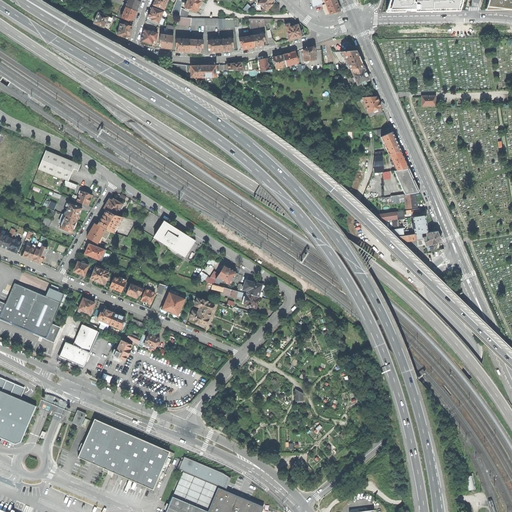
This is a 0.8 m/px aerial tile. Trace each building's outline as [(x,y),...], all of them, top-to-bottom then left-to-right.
[(127,0),(125,7),(137,11),(139,6),(141,2),(139,1),(139,0),(127,0)] [(154,0),(153,5),(164,9),(168,0),(154,0)] [(188,0),(184,8),(185,8),(189,10),(196,13),(198,8),(200,5),(201,1),(199,0),(189,0),(189,1),(188,0)] [(260,0),(258,3),(267,11),(274,2),(273,1),(273,0),(260,0)] [(324,0),(325,1),(326,4),(330,13),(330,14),(341,11),(337,3),(335,0),(324,0)] [(390,0),(386,12),(392,12),(411,11),(420,11),(460,11),(462,0),(390,0)] [(511,0),(488,0),(486,10),(509,10),(511,10),(511,9),(511,0)] [(171,14),(179,17),(181,8),(175,6),(171,14)] [(135,16),(137,11),(125,7),(121,17),(131,22),(132,20),(133,20),(135,16)] [(150,12),(148,17),(149,17),(148,19),(159,23),(161,18),(163,12),(152,7),(150,12)] [(179,17),(186,18),(189,12),(188,11),(184,10),(181,8),(179,17)] [(98,13),(94,23),(104,27),(106,24),(107,20),(110,22),(112,19),(98,13)] [(186,18),(179,17),(176,24),(191,25),(191,18),(186,18)] [(224,18),(224,19),(225,27),(234,27),(234,26),(233,19),(224,18)] [(258,19),(248,19),(250,28),(260,27),(258,19)] [(285,26),(289,40),(304,36),(303,30),(300,30),(298,25),(294,26),(293,23),(289,25),(285,26)] [(122,36),(129,38),(130,34),(132,26),(128,25),(124,24),(120,24),(119,31),(117,31),(116,35),(122,36)] [(144,29),(141,41),(145,41),(148,42),(148,43),(151,44),(152,43),(153,43),(153,40),(156,41),(157,32),(144,29)] [(161,34),(159,46),(161,46),(161,47),(166,48),(171,48),(173,36),(169,36),(165,35),(165,33),(161,32),(161,34)] [(251,35),(253,48),(260,46),(266,45),(263,33),(251,35)] [(248,49),(253,48),(251,35),(239,37),(241,48),(243,48),(243,50),(248,49)] [(176,38),(175,49),(177,49),(177,51),(183,52),(189,52),(190,39),(176,38)] [(220,39),(221,52),(227,51),(233,51),(232,38),(220,39)] [(190,39),(189,52),(194,52),(200,53),(200,50),(203,51),(203,40),(190,39)] [(207,40),(208,51),(210,51),(210,53),(216,52),(221,52),(220,39),(207,40)] [(303,49),(304,61),(316,59),(315,46),(314,46),(308,47),(303,49)] [(283,55),(286,66),(298,63),(295,51),(289,53),(283,55)] [(357,51),(342,52),(349,69),(351,69),(365,68),(360,58),(357,51)] [(273,57),(276,69),(286,66),(283,55),(278,56),(273,57)] [(258,60),(260,71),(272,71),(271,65),(269,66),(268,63),(267,58),(262,59),(258,60)] [(234,63),(227,64),(227,70),(242,71),(241,62),(234,63)] [(187,65),(172,64),(172,68),(186,76),(186,74),(187,65)] [(202,66),(191,66),(191,74),(191,77),(195,77),(195,78),(202,78),(202,77),(205,77),(212,77),(216,77),(216,76),(216,74),(216,70),(216,66),(216,65),(202,66)] [(367,73),(365,68),(351,69),(352,71),(355,77),(352,78),(354,82),(356,81),(358,85),(362,83),(363,85),(367,84),(366,82),(370,80),(367,73)] [(422,96),(422,106),(436,106),(435,96),(422,96)] [(367,97),(363,98),(370,113),(373,111),(374,111),(379,109),(382,108),(379,101),(377,97),(367,97)] [(389,153),(401,151),(397,142),(392,132),(381,137),(389,153)] [(46,150),(38,169),(65,180),(68,181),(73,168),(78,170),(80,165),(62,157),(46,150)] [(405,159),(401,151),(389,153),(388,153),(391,160),(390,160),(392,166),(393,165),(396,170),(409,168),(405,159)] [(373,167),(374,173),(384,172),(383,164),(382,156),(375,157),(373,167)] [(413,178),(409,168),(396,170),(393,171),(404,194),(415,193),(420,192),(413,178)] [(78,185),(68,181),(65,180),(64,184),(76,189),(78,185)] [(81,191),(77,201),(88,206),(90,200),(92,195),(81,191)] [(405,199),(406,208),(416,207),(415,200),(415,193),(404,194),(405,199)] [(400,203),(400,199),(398,200),(393,201),(393,196),(391,196),(391,197),(385,198),(386,204),(400,203)] [(104,208),(106,210),(115,215),(118,210),(118,211),(122,204),(118,201),(114,199),(113,199),(112,201),(109,199),(107,203),(104,208)] [(69,202),(69,203),(67,206),(64,215),(77,220),(77,219),(78,219),(79,219),(80,216),(79,215),(80,211),(82,208),(69,202)] [(102,217),(98,225),(106,230),(110,232),(113,233),(122,217),(115,215),(106,210),(102,217)] [(396,212),(371,215),(372,223),(397,219),(396,215),(396,212)] [(61,224),(60,228),(67,231),(68,229),(72,231),(75,224),(77,220),(64,215),(63,214),(59,223),(61,224)] [(422,233),(427,232),(426,223),(425,215),(413,217),(413,223),(412,223),(412,228),(414,228),(415,234),(416,234),(422,233)] [(52,219),(45,216),(42,224),(49,227),(52,219)] [(165,221),(154,237),(185,256),(195,240),(179,230),(165,221)] [(102,236),(106,230),(98,225),(95,223),(89,233),(87,237),(92,240),(97,243),(98,241),(101,236),(102,236)] [(404,235),(403,231),(403,228),(389,230),(390,237),(404,235)] [(440,242),(441,240),(439,235),(437,231),(427,232),(422,233),(423,238),(425,246),(440,242)] [(0,234),(0,245),(1,246),(7,249),(12,239),(0,234)] [(416,234),(415,234),(409,235),(404,235),(390,237),(391,243),(416,239),(416,234)] [(12,239),(7,249),(12,251),(17,253),(21,242),(12,238),(12,239)] [(107,246),(98,241),(97,243),(92,240),(89,244),(105,249),(107,246)] [(87,249),(84,254),(101,261),(106,250),(105,249),(89,244),(87,249)] [(151,246),(144,244),(142,250),(149,252),(151,246)] [(36,249),(32,259),(37,261),(41,263),(47,248),(42,246),(41,247),(37,245),(36,249)] [(27,246),(23,255),(27,257),(32,259),(36,249),(32,247),(32,248),(27,246)] [(78,262),(74,271),(79,273),(84,276),(88,265),(84,264),(78,262)] [(219,274),(217,277),(221,280),(231,285),(233,281),(233,280),(234,278),(235,278),(238,274),(230,269),(224,265),(219,274)] [(95,266),(90,278),(94,280),(94,281),(95,282),(96,283),(98,283),(99,284),(99,282),(103,284),(105,279),(107,280),(109,276),(107,276),(108,272),(95,266)] [(219,274),(215,271),(211,278),(201,272),(196,280),(207,283),(212,284),(216,279),(217,277),(219,274)] [(114,277),(110,287),(115,289),(121,291),(121,290),(123,291),(127,282),(125,281),(126,280),(121,278),(121,279),(114,277)] [(218,286),(221,280),(217,277),(216,279),(212,284),(218,286)] [(244,285),(243,289),(247,290),(247,293),(258,297),(259,297),(262,285),(254,283),(246,280),(244,285)] [(52,324),(60,303),(60,302),(64,294),(51,289),(48,297),(17,284),(14,283),(5,304),(3,310),(0,316),(0,318),(12,323),(34,332),(46,337),(52,324)] [(131,283),(126,294),(131,295),(137,298),(139,293),(141,294),(143,288),(131,283)] [(156,292),(161,294),(166,285),(160,284),(156,289),(156,292)] [(224,287),(223,291),(230,293),(230,295),(236,297),(236,296),(237,291),(224,287)] [(145,289),(141,300),(145,301),(150,304),(155,293),(145,289)] [(173,314),(178,316),(186,297),(181,295),(180,296),(169,291),(162,309),(167,311),(166,311),(169,313),(173,314)] [(257,301),(258,297),(247,293),(246,296),(244,295),(243,299),(242,303),(248,304),(247,307),(251,308),(251,306),(256,308),(257,301)] [(83,298),(77,312),(80,313),(81,310),(90,314),(95,303),(88,300),(83,298)] [(193,311),(190,318),(195,320),(194,321),(197,322),(199,323),(200,322),(206,324),(210,313),(213,305),(208,302),(208,301),(203,299),(202,301),(197,299),(195,305),(200,307),(198,312),(193,311)] [(0,316),(3,310),(5,304),(0,301),(0,319),(11,324),(12,323),(0,318),(0,316)] [(99,320),(109,324),(114,313),(114,312),(108,310),(106,309),(105,309),(104,309),(103,313),(100,312),(97,320),(99,320)] [(114,313),(109,324),(121,329),(122,325),(124,326),(125,323),(124,322),(125,318),(123,316),(123,315),(121,314),(119,313),(119,315),(114,313)] [(129,325),(142,330),(145,324),(132,319),(129,325)] [(107,331),(109,324),(99,320),(99,322),(103,323),(100,328),(107,331)] [(52,324),(46,337),(34,332),(33,334),(54,343),(61,327),(52,324)] [(82,324),(73,345),(89,352),(98,331),(82,324)] [(138,345),(141,339),(129,333),(126,340),(138,345)] [(147,337),(144,344),(155,348),(157,345),(158,345),(159,343),(158,342),(160,338),(153,335),(149,334),(147,337)] [(143,347),(144,344),(147,337),(143,335),(141,339),(138,345),(143,347)] [(114,350),(112,355),(125,360),(127,356),(128,354),(130,350),(129,350),(132,345),(121,340),(117,351),(114,350)] [(83,366),(89,352),(73,345),(66,342),(59,356),(70,361),(83,366)] [(109,382),(111,376),(103,373),(101,379),(109,382)] [(0,437),(15,444),(21,442),(38,406),(25,401),(21,399),(23,396),(26,388),(20,385),(0,377),(0,437)] [(217,412),(224,416),(227,410),(220,406),(217,412)] [(77,410),(72,423),(76,424),(80,426),(84,418),(86,413),(77,410)] [(168,454),(169,451),(94,419),(90,430),(78,456),(98,465),(104,467),(109,470),(147,486),(153,489),(157,479),(168,454)] [(222,472),(185,456),(183,461),(180,469),(227,488),(229,483),(230,482),(231,478),(222,472)] [(183,472),(173,496),(208,511),(218,487),(218,486),(183,472)] [(228,491),(218,487),(208,511),(207,511),(261,511),(263,510),(264,507),(228,491)] [(207,511),(208,511),(173,496),(170,504),(166,511),(207,511)]
